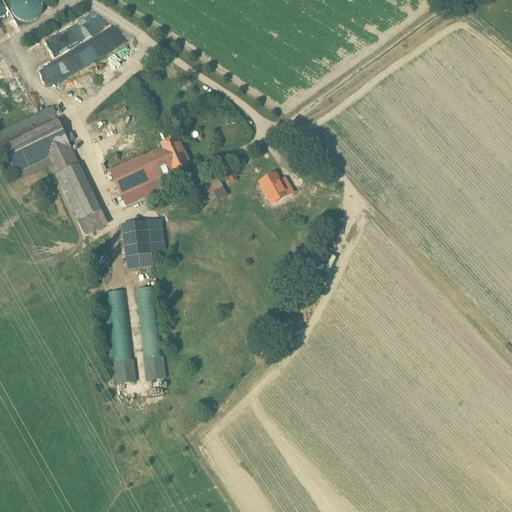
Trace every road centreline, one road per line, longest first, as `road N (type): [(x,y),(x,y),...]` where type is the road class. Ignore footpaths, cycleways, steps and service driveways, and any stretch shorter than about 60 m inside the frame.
road 1 (track): [(511,52),(470,19),(442,11),(278,130)]
road 2 (track): [(511,351),(361,200)]
